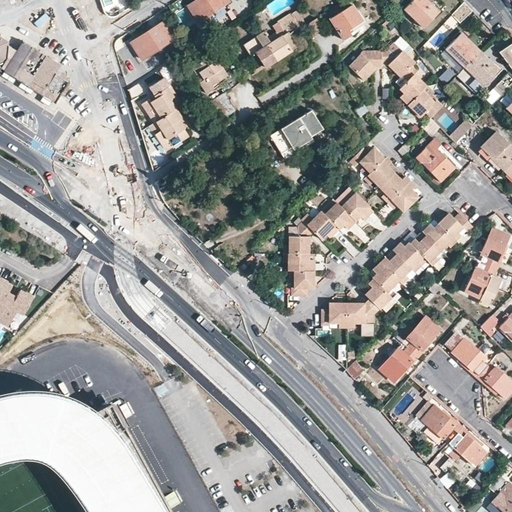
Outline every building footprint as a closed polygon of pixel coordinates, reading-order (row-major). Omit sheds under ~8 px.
[(113,0),(99,0),(95,3),(100,11),(114,1),(113,0)] [(228,1),(227,0),(194,0),(187,5),(197,21),(228,1)] [(438,11),(426,0),(411,0),(404,9),(423,27),(438,11)] [(362,20),(351,3),(330,18),(343,39),(350,35),(347,30),(362,20)] [(301,28),(295,19),(299,17),(296,11),(278,23),(285,33),(271,42),(267,37),(264,32),(245,43),(252,54),(256,52),(265,66),(286,53),(287,54),(291,52),(290,50),(297,46),(290,35),(301,28)] [(299,17),(295,19),(301,28),(306,24),(300,16),(299,17)] [(174,38),(163,21),(130,42),(141,59),(174,38)] [(285,33),(278,23),(273,26),(276,31),(267,37),(271,42),(285,33)] [(479,52),(480,51),(461,32),(445,49),(464,68),(479,52)] [(412,49),(400,36),(393,43),(406,55),(412,49)] [(0,37),(0,68),(56,103),(68,83),(69,78),(57,71),(59,69),(58,69),(60,65),(21,42),(15,51),(8,47),(9,43),(0,37)] [(511,42),(498,52),(511,71),(511,42)] [(387,65),(399,77),(401,75),(411,64),(413,63),(406,55),(393,43),(387,49),(381,48),(381,51),(381,64),(387,65)] [(459,73),(464,68),(445,49),(439,55),(459,73)] [(225,67),(214,50),(191,65),(201,80),(198,82),(206,93),(225,80),(223,77),(227,75),(222,68),(225,67)] [(375,67),(381,67),(381,64),(381,51),(363,51),(348,66),(362,80),(375,67)] [(485,57),(479,52),(464,68),(459,73),(457,75),(475,93),(499,69),(486,56),(485,57)] [(425,86),(413,74),(417,70),(411,64),(401,75),(407,80),(399,88),(403,93),(400,96),(407,104),(421,90),(425,86)] [(446,83),(456,75),(449,68),(440,76),(446,83)] [(511,82),(511,78),(506,73),(500,79),(508,87),(511,82)] [(175,107),(181,103),(165,77),(152,86),(156,92),(154,94),(156,97),(151,100),(149,97),(141,103),(153,122),(155,120),(175,107)] [(508,87),(500,79),(495,85),(502,92),(508,87)] [(432,93),(425,86),(421,90),(433,102),(435,100),(430,95),(432,93)] [(425,112),(429,116),(440,105),(435,100),(433,102),(421,90),(407,104),(420,116),(425,112)] [(211,101),(226,123),(233,119),(236,108),(225,92),(225,91),(211,101)] [(367,110),(362,102),(353,108),(358,116),(367,110)] [(187,126),(175,107),(155,120),(153,122),(148,125),(164,150),(188,134),(184,127),(187,126)] [(322,128),(311,109),(269,134),(280,153),(292,146),(295,151),(314,140),(311,135),(322,128)] [(434,122),(429,117),(421,125),(430,134),(438,126),(434,122)] [(466,120),(461,124),(467,129),(471,125),(466,120)] [(461,124),(449,137),(454,142),(467,129),(461,124)] [(492,155),(504,167),(511,159),(511,145),(497,131),(481,146),(490,156),(492,155)] [(441,143),(435,137),(434,139),(435,140),(417,157),(440,181),(455,166),(436,148),(441,143)] [(352,151),(343,142),(333,151),(342,161),(352,151)] [(408,147),(404,142),(397,149),(401,154),(408,147)] [(360,148),(349,159),(354,165),(359,161),(362,165),(369,171),(369,172),(384,157),(379,153),(373,147),(366,154),(360,148)] [(391,161),(386,156),(384,157),(369,172),(367,174),(373,180),(379,186),(393,172),(387,165),(391,161)] [(369,171),(362,165),(358,169),(364,175),(369,171)] [(393,172),(379,186),(386,193),(391,199),(409,180),(404,175),(401,179),(393,172)] [(369,183),(373,180),(367,174),(363,178),(369,183)] [(409,180),(391,199),(396,204),(403,211),(417,197),(411,190),(415,186),(409,180)] [(355,192),(348,185),(333,199),(337,202),(341,206),(355,192)] [(373,210),(364,201),(355,192),(341,206),(355,221),(360,216),(364,212),(368,215),(373,210)] [(391,199),(386,193),(382,197),(387,202),(391,199)] [(321,210),(324,214),(337,202),(333,199),(333,198),(321,210)] [(391,199),(387,202),(392,208),(396,204),(391,199)] [(347,228),(355,221),(341,206),(337,202),(324,214),(339,229),(343,225),(347,228)] [(313,231),(321,239),(326,234),(329,231),(333,234),(339,229),(324,214),(321,210),(312,218),(306,224),(313,231)] [(471,225),(460,214),(454,219),(447,211),(436,221),(451,236),(461,226),(466,231),(471,225)] [(309,215),(303,220),(306,224),(312,218),(309,215)] [(303,220),(299,216),(294,221),(297,225),(303,220)] [(288,245),(288,253),(308,253),(308,235),(313,231),(306,224),(303,220),(297,225),(298,236),(288,235),(288,245)] [(428,223),(421,230),(425,234),(439,249),(445,243),(451,237),(451,236),(436,221),(432,226),(428,223)] [(298,236),(297,225),(289,225),(288,235),(298,236)] [(466,231),(461,226),(451,236),(451,237),(455,241),(466,231)] [(491,228),(477,259),(496,268),(507,245),(505,244),(509,235),(491,228)] [(439,249),(425,234),(418,241),(414,238),(409,242),(422,256),(426,260),(427,261),(433,255),(439,249)] [(422,256),(409,242),(408,241),(404,245),(400,241),(397,243),(392,249),(396,253),(410,268),(416,262),(422,256)] [(448,247),(445,243),(439,249),(443,253),(448,247)] [(308,253),(288,253),(288,262),(288,270),(289,271),(294,271),(313,271),(313,259),(308,259),(308,253)] [(410,268),(396,253),(391,257),(387,253),(384,256),(379,261),(398,280),(404,274),(410,268)] [(433,255),(427,261),(431,264),(437,259),(433,255)] [(426,260),(422,256),(416,262),(420,266),(426,260)] [(496,268),(477,259),(470,276),(460,272),(455,281),(465,286),(462,291),(480,299),(482,294),(493,299),(502,279),(493,275),(496,268)] [(398,280),(379,261),(374,266),(372,269),(375,272),(371,276),(372,278),(385,291),(392,285),(398,280)] [(420,266),(416,262),(410,268),(414,272),(420,266)] [(414,272),(410,268),(404,274),(398,280),(401,283),(404,286),(410,280),(409,278),(414,273),(415,273),(414,272)] [(14,291),(16,287),(12,285),(16,277),(10,275),(11,273),(3,269),(2,271),(0,275),(0,304),(5,307),(14,291)] [(291,296),(307,296),(307,288),(313,288),(313,271),(294,271),(293,279),(293,287),(292,287),(291,296)] [(385,291),(372,278),(367,282),(371,286),(363,293),(367,297),(378,308),(383,303),(390,296),(389,295),(385,291)] [(28,305),(38,287),(30,283),(29,284),(24,281),(20,289),(18,293),(14,291),(5,307),(27,318),(35,309),(28,305)] [(392,285),(385,291),(389,295),(395,289),(392,285)] [(482,294),(480,299),(478,302),(489,307),(493,299),(482,294)] [(394,300),(390,296),(383,303),(387,307),(394,300)] [(346,302),(346,322),(353,322),(373,323),(374,312),(378,308),(367,297),(362,303),(346,302)] [(337,322),(346,322),(346,302),(328,302),(328,309),(321,309),(320,324),(321,324),(328,324),(328,322),(337,322)] [(27,318),(5,307),(3,312),(24,322),(27,318)] [(476,318),(482,313),(477,307),(471,312),(476,318)] [(511,312),(499,326),(511,338),(511,312)] [(395,333),(394,335),(418,355),(429,342),(427,341),(439,327),(425,315),(403,340),(395,333)] [(490,316),(479,326),(485,333),(496,322),(490,316)] [(463,339),(454,331),(443,343),(452,351),(463,339)] [(418,355),(394,335),(392,337),(400,344),(379,368),(393,380),(405,367),(406,368),(418,355)] [(463,365),(476,376),(490,361),(464,338),(463,339),(452,351),(466,363),(463,365)] [(354,360),(345,369),(354,379),(364,369),(354,360)] [(511,380),(490,361),(476,376),(482,381),(489,388),(491,386),(504,397),(511,388),(511,380)] [(0,511),(0,462),(0,463),(15,460),(24,458),(32,459),(43,463),(50,468),(56,473),(64,483),(74,495),(85,511),(160,511),(124,450),(114,433),(104,418),(96,410),(85,403),(72,396),(58,392),(43,389),(15,389),(0,392),(0,511)] [(104,406),(160,511),(169,511),(110,402),(104,406)] [(441,451),(462,426),(449,414),(447,417),(434,406),(422,419),(434,430),(442,437),(446,440),(438,449),(441,451)] [(475,438),(462,426),(441,451),(443,453),(450,444),(461,453),(474,465),(486,451),(473,440),(475,438)] [(442,437),(434,430),(428,437),(436,443),(442,437)] [(461,453),(453,447),(447,454),(455,460),(461,453)] [(511,511),(511,491),(511,489),(511,484),(508,481),(507,482),(506,481),(504,483),(505,484),(491,501),(504,511),(511,511)]
